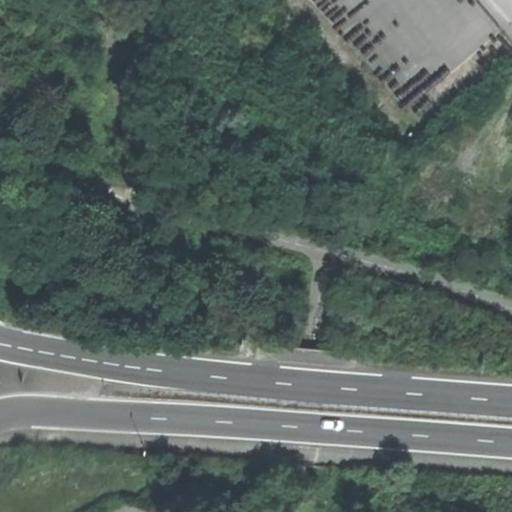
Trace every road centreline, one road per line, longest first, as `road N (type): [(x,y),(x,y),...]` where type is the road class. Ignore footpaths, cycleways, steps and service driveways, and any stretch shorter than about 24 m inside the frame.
road 1 (tertiary): [(511,399),(99,362),(0,340)]
road 2 (tertiary): [(0,414),(125,413),(511,441)]
